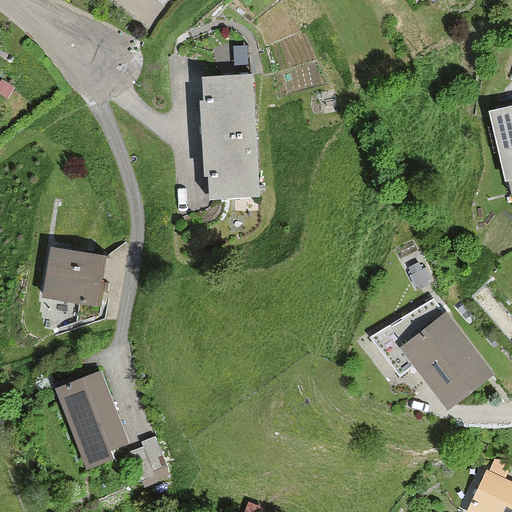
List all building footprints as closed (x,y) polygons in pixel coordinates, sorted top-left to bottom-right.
[(246,45),(234,46),(235,65),(248,64),(246,45)] [(253,74),(202,77),(204,100),(199,101),(204,176),(208,176),(210,200),(261,197),(253,74)] [(2,82),(0,85),(0,94),(8,99),(14,89),(2,82)] [(511,105),(489,111),(505,182),(509,182),(511,196),(511,105)] [(105,256),(50,248),(43,297),(98,305),(105,256)] [(417,286),(420,290),(430,284),(428,280),(431,278),(426,268),(422,270),(418,262),(408,268),(412,275),(409,275),(416,287),(417,286)] [(494,375),(446,313),(444,314),(434,299),(369,338),(399,376),(413,365),(448,410),(494,375)] [(102,372),(55,389),(86,470),(115,460),(111,449),(129,442),(102,372)] [(142,442),(144,447),(131,452),(142,481),(154,476),(152,471),(167,465),(156,437),(142,442)] [(489,472),(504,480),(511,463),(494,459),(489,472)] [(154,476),(142,481),(144,488),(158,482),(157,480),(171,475),(167,465),(152,471),(154,476)] [(489,472),(487,471),(467,511),(511,511),(511,483),(504,480),(489,472)]
